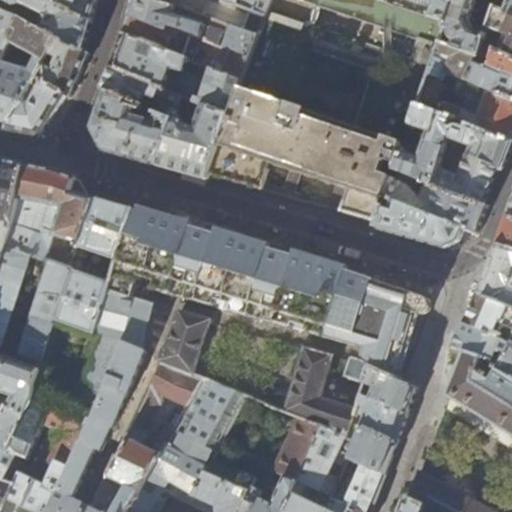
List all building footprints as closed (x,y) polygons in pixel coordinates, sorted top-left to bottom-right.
[(92,27),(93,23),(54,5),(49,16),(26,6),(19,9),(1,0),(0,0),(0,10),(9,15),(14,11),(39,22),(40,29),(58,38),(85,52),(92,27)] [(100,0),(42,0),(54,5),(93,23),(100,0)] [(129,18),(131,19),(166,32),(168,27),(202,41),(217,46),(223,32),(193,21),(192,23),(172,16),(174,8),(173,8),(146,0),(134,0),(134,1),(129,18)] [(336,187),(343,190),(351,192),(344,214),(379,225),(384,208),(388,198),(397,171),(418,107),(440,44),(445,29),(447,23),(380,0),(273,0),(267,17),(265,24),(261,32),(239,24),(237,29),(259,37),(252,59),(243,83),(231,117),(210,176),(222,179),(236,183),(263,190),(273,165),(288,170),(295,173),(336,187)] [(219,0),(267,17),(273,0),(219,0)] [(380,0),(447,23),(455,0),(380,0)] [(511,0),(455,0),(447,23),(445,29),(450,31),(450,37),(454,42),(456,42),(453,48),(480,58),(484,47),(487,36),(474,32),(469,22),(476,0),(511,0),(504,11),(504,12),(511,15),(511,0)] [(0,71),(3,66),(11,49),(25,21),(9,15),(0,10),(0,71)] [(511,15),(504,12),(496,10),(487,36),(484,47),(511,57),(511,15)] [(129,23),(125,37),(188,62),(194,64),(202,41),(168,27),(166,32),(131,19),(129,23)] [(0,120),(8,123),(12,124),(27,100),(38,79),(45,64),(51,53),(58,38),(40,29),(25,21),(11,49),(31,61),(26,72),(3,66),(0,71),(0,120)] [(225,49),(231,51),(252,59),(259,37),(237,29),(233,28),(225,49)] [(117,53),(111,70),(183,100),(231,117),(243,83),(216,72),(214,71),(204,101),(198,99),(203,80),(184,73),(188,62),(125,37),(123,37),(117,53)] [(90,55),(85,52),(58,38),(51,53),(61,57),(60,59),(58,59),(57,60),(56,63),(52,61),(49,66),(45,64),(38,79),(67,96),(71,98),(81,76),(90,55)] [(511,100),(469,83),(476,66),(480,59),(480,58),(453,48),(440,44),(418,107),(511,142),(511,100)] [(511,57),(484,47),(480,58),(480,59),(486,61),(484,66),(489,68),(488,71),(476,66),(469,83),(511,100),(511,57)] [(218,64),(216,72),(243,83),(252,59),(231,51),(225,67),(224,67),(222,64),(218,64)] [(102,90),(106,92),(140,107),(158,115),(173,121),(183,100),(111,70),(110,73),(102,90)] [(65,100),(67,96),(38,79),(27,100),(12,124),(7,131),(41,138),(65,100)] [(155,165),(157,166),(173,121),(158,115),(155,124),(136,118),(140,107),(106,92),(97,119),(94,129),(99,140),(105,151),(151,164),(155,165)] [(173,121),(157,166),(162,167),(208,181),(210,176),(231,117),(183,100),(173,121)] [(487,200),(498,169),(503,170),(505,165),(511,145),(511,142),(418,107),(397,171),(416,178),(430,185),(459,197),(461,195),(485,205),(487,200)] [(0,270),(7,247),(19,201),(26,165),(0,159),(0,270)] [(58,173),(26,165),(19,201),(7,247),(32,257),(51,263),(73,271),(96,201),(92,200),(89,198),(81,181),(79,181),(58,173)] [(489,208),(485,205),(461,195),(459,197),(430,185),(424,201),(413,188),(416,178),(397,171),(388,198),(397,202),(463,229),(478,235),(480,230),(489,208)] [(129,210),(96,201),(73,271),(58,322),(91,332),(97,334),(113,284),(107,282),(100,280),(107,258),(113,260),(120,262),(120,259),(136,212),(129,210)] [(511,201),(505,220),(496,242),(495,244),(511,250),(511,201)] [(452,245),(459,242),(463,229),(397,202),(396,205),(396,208),(398,210),(397,213),(384,208),(379,225),(377,228),(400,235),(447,248),(452,245)] [(88,511),(90,509),(90,507),(82,504),(74,500),(96,450),(101,452),(111,429),(113,430),(146,353),(139,350),(147,303),(139,300),(142,289),(173,297),(362,351),(361,356),(359,363),(351,361),(345,385),(366,390),(373,367),(402,382),(406,368),(420,322),(425,321),(428,318),(429,313),(428,309),(424,306),(416,303),(397,296),(377,289),(341,275),(179,226),(151,217),(136,212),(120,259),(120,262),(113,284),(97,334),(104,337),(124,346),(81,441),(82,443),(52,511),(88,511)] [(511,250),(495,244),(481,280),(476,293),(511,307),(511,250)] [(0,392),(16,399),(10,409),(27,417),(36,390),(58,322),(73,271),(51,263),(22,356),(39,362),(37,368),(26,364),(26,366),(0,356),(32,257),(7,247),(0,270),(0,392)] [(465,321),(463,325),(511,345),(511,307),(476,293),(465,321)] [(168,351),(164,363),(196,377),(201,355),(213,322),(182,312),(177,325),(179,326),(170,351),(168,351)] [(456,349),(468,354),(486,360),(503,366),(511,346),(511,345),(463,325),(459,337),(454,349),(456,349)] [(36,390),(27,417),(0,470),(0,511),(52,511),(82,443),(81,441),(124,346),(104,337),(74,407),(61,401),(36,390)] [(511,346),(503,366),(501,372),(501,373),(511,379),(511,346)] [(291,416),(300,419),(324,429),(350,440),(358,415),(325,400),(336,358),(309,351),(291,416)] [(511,433),(511,379),(501,373),(501,372),(499,372),(494,383),(480,374),(486,360),(468,354),(463,367),(451,396),(511,433)] [(91,509),(90,509),(88,511),(130,511),(166,448),(157,445),(153,453),(141,447),(165,399),(189,407),(204,381),(196,377),(164,363),(91,509)] [(418,391),(402,382),(373,367),(366,390),(364,397),(408,416),(417,393),(418,391)] [(130,511),(241,511),(249,495),(207,475),(214,461),(248,399),(204,381),(189,407),(183,418),(178,428),(166,448),(130,511)] [(407,420),(408,416),(364,397),(358,414),(367,418),(364,428),(398,444),(407,420)] [(0,470),(27,417),(10,409),(9,408),(0,425),(0,430),(6,433),(0,446),(0,470)] [(172,424),(178,428),(183,418),(178,415),(172,424)] [(285,511),(324,429),(300,419),(276,475),(286,479),(274,505),(260,499),(263,493),(254,489),(258,481),(214,461),(207,475),(249,495),(241,511),(285,511)] [(371,511),(396,450),(398,444),(364,428),(359,443),(356,444),(349,460),(364,467),(346,506),(360,511),(371,511)] [(285,511),(360,511),(346,506),(340,504),(336,511),(331,511),(302,498),(307,487),(333,498),(349,460),(356,444),(350,440),(324,429),(285,511)] [(418,482),(411,499),(427,507),(425,511),(493,511),(421,473),(418,482)] [(405,511),(425,511),(427,507),(411,499),(405,511)]
